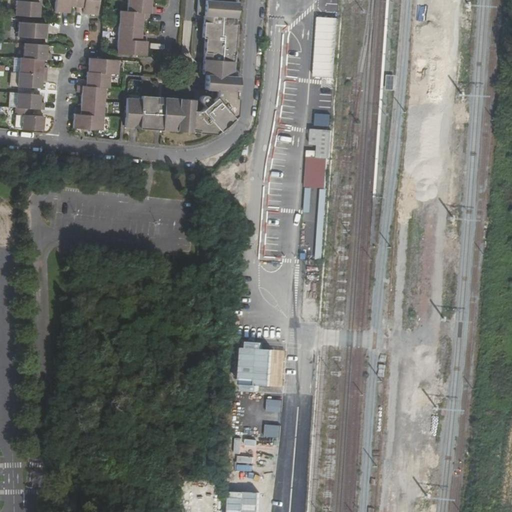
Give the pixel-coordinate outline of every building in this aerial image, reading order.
[(16,0),(15,15),(39,16),(39,9),(40,2),(16,0)] [(97,0),(59,0),(58,11),(69,12),(69,7),(77,7),(77,11),(83,11),(83,13),(86,13),(97,14),(97,0)] [(127,0),(127,11),(120,10),(117,53),(146,55),(147,47),(147,41),(146,41),(146,35),(142,34),(143,19),(143,12),(155,13),(155,7),(151,7),(151,0),(127,0)] [(141,96),(141,98),(127,97),(124,127),(191,132),(192,130),(197,130),(197,132),(215,134),(235,116),(237,98),(235,98),(235,91),(237,91),(238,76),(233,76),(236,24),(234,24),(234,18),(237,18),(238,2),(220,0),(198,0),(197,15),(203,16),(202,37),(204,38),(202,73),(206,74),(205,90),(215,91),(215,97),(211,101),(206,96),(204,95),(200,97),(200,101),(204,107),(199,111),(193,110),(194,99),(141,96)] [(338,19),(318,17),(314,77),(334,78),(338,19)] [(46,32),(46,24),(17,22),(16,36),(45,38),(46,32)] [(45,46),(24,44),(22,57),(43,59),(51,59),(51,53),(47,52),(47,46),(45,46)] [(19,57),(18,72),(47,74),(47,67),(43,67),(43,59),(22,57),(19,57)] [(119,60),(89,58),(88,65),(87,72),(86,72),(85,80),(82,79),(81,86),(77,85),(76,92),(81,93),(80,108),(75,107),(75,114),(73,113),(73,121),(72,128),(102,130),(105,88),(109,88),(110,74),(118,74),(119,60)] [(47,74),(18,72),(17,86),(32,87),(41,88),(41,81),(46,81),(47,74)] [(313,82),(312,121),(332,121),(334,83),(313,82)] [(31,94),(16,92),(15,107),(31,108),(44,109),(44,102),(40,102),(40,94),(31,94)] [(21,126),(21,129),(42,131),(42,123),(43,116),(31,115),(31,108),(15,107),(14,125),(21,126)] [(332,131),(311,130),(311,145),(317,146),(316,159),(330,160),(332,131)] [(286,350),(242,348),(240,385),(283,387),(286,350)] [(258,511),(259,492),(228,491),(227,511),(258,511)]
